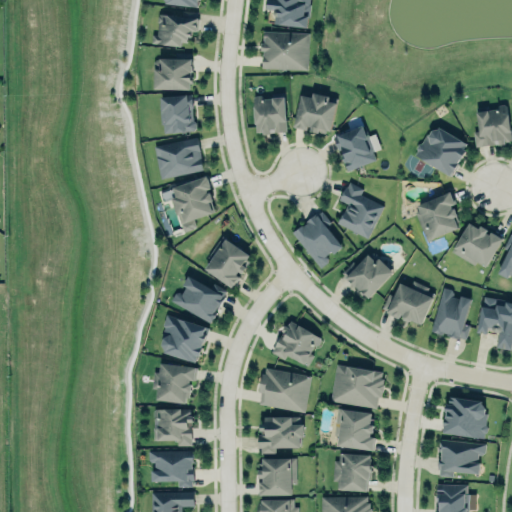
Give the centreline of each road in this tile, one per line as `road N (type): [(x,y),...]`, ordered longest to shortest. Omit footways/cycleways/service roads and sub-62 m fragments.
road 1 (residential): [(231,0),(223,113),(240,193),(270,248),(315,293),(402,350),(511,382)]
road 2 (residential): [(289,269),(242,339),(230,379),(227,511)]
road 3 (residential): [(426,361),(405,445),(404,511)]
